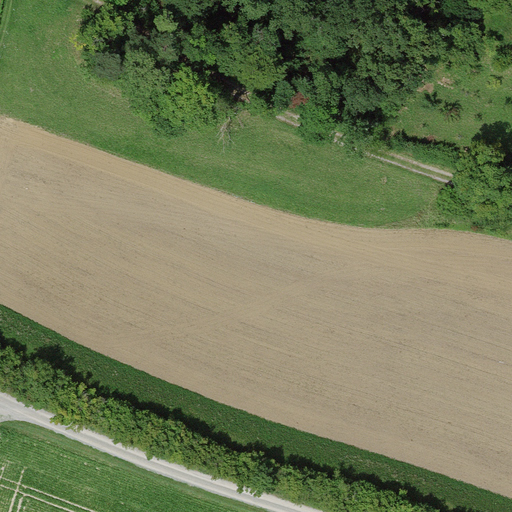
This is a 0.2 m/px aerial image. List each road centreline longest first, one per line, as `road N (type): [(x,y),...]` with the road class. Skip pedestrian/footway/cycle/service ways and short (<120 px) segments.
road 1 (track): [(511,195),(253,102),(92,0)]
road 2 (track): [(0,400),(178,474),(297,511)]
